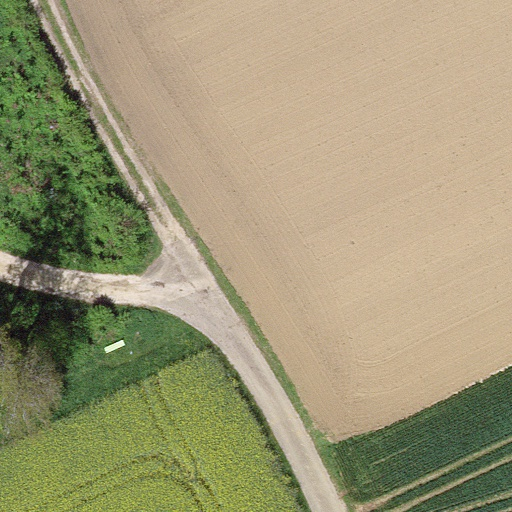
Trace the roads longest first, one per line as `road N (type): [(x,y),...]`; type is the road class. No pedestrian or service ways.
road 1 (track): [(198,287),(115,158),(40,0)]
road 2 (track): [(198,287),(294,427),(330,511)]
road 3 (track): [(0,270),(198,287)]
